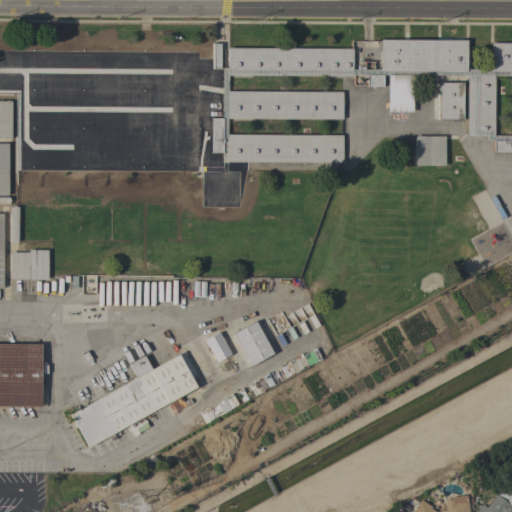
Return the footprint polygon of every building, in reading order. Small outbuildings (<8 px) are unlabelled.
[(226,162),(226,163),(221,163),(221,153),(210,153),(210,118),(222,118),(222,68),(226,68),(226,47),(352,48),(352,69),(356,69),(356,67),(363,67),(363,69),(379,69),(379,39),(465,40),(465,68),(490,68),(490,42),(511,42),(511,152),(492,152),(492,140),(485,140),(485,136),(466,136),(466,75),(411,75),(411,112),(385,112),(385,75),(381,75),(381,87),(365,86),(365,75),(352,75),(352,76),(227,75),(227,91),(342,91),(341,119),(226,118),(226,134),(341,135),(341,163),(226,162)] [(219,68),(211,68),(211,43),(219,43),(219,68)] [(462,119),(437,119),(437,83),(461,82),(462,119)] [(10,138),(0,138),(0,101),(10,101),(10,138)] [(444,136),(443,165),(414,165),(414,136),(444,136)] [(17,242),(9,242),(9,206),(12,207),(12,206),(14,206),(14,207),(17,207),(17,242)] [(46,280),(9,280),(9,252),(27,252),(27,250),(46,250),(46,280)] [(272,353),(249,366),(232,333),(254,321),(272,353)] [(286,346),(277,349),(272,334),(281,331),(286,346)] [(230,354),(223,358),(225,362),(230,359),(236,369),(230,372),(226,363),(218,368),(215,363),(216,362),(204,340),(218,332),(230,354)] [(0,343),(40,344),(39,407),(0,406),(0,343)] [(306,353),(314,348),(321,359),(312,363),(312,364),(294,373),(294,374),(289,377),(283,363),(286,361),(305,351),(306,353)] [(179,396),(184,407),(175,412),(176,412),(172,414),(167,406),(172,403),(171,400),(142,417),(148,427),(133,435),(127,425),(112,433),(115,438),(109,441),(107,436),(87,447),(69,414),(73,411),(71,408),(77,405),(78,409),(135,377),(128,363),(142,355),(149,369),(177,354),(177,355),(183,351),(196,375),(190,378),(195,387),(179,396)] [(229,409),(211,420),(209,417),(203,420),(199,413),(212,406),(212,404),(231,394),(237,404),(229,409)] [(485,508),(503,486),(511,493),(511,511),(474,511),(481,505),(485,508)] [(431,508),(433,506),(432,505),(444,503),(443,501),(450,499),(449,497),(465,495),(468,511),(411,511),(419,500),(431,508)]
